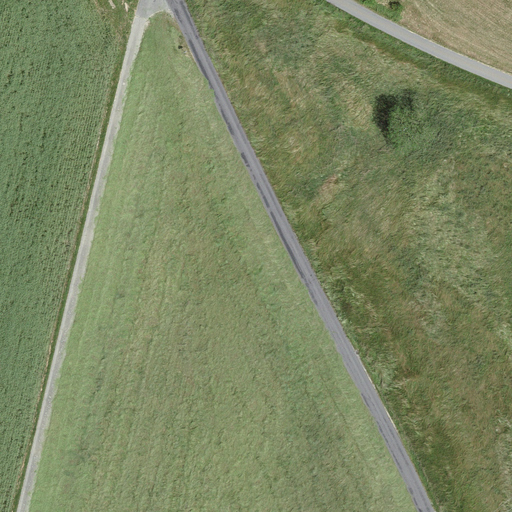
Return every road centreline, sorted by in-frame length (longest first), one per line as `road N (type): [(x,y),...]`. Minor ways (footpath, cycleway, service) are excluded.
road 1 (track): [(424,511),(174,0)]
road 2 (track): [(23,511),(147,0)]
road 3 (track): [(330,0),(511,83)]
